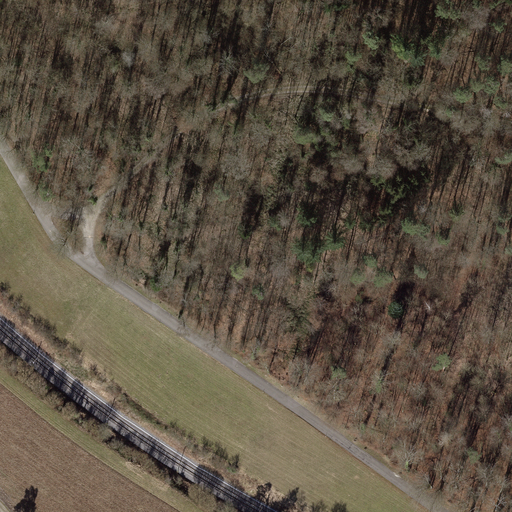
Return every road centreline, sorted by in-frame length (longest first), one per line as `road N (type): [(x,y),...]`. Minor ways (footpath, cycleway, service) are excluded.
road 1 (unclassified): [(0,143),(62,244),(440,511)]
road 2 (track): [(38,208),(90,214),(200,115),(247,96),(347,91),(511,132)]
